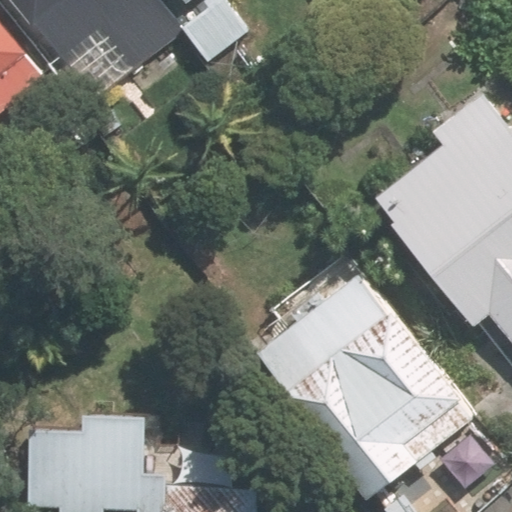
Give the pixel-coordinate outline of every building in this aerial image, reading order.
[(151,0),(0,0),(92,101),(174,24),(151,0)] [(249,26),(225,0),(209,0),(174,32),(204,66),(249,26)] [(0,33),(0,115),(41,75),(0,33)] [(432,143),(358,208),(464,331),(479,318),(511,356),(511,144),(472,98),(427,137),(432,143)] [(351,274),(243,364),(355,499),(463,409),(351,274)] [(130,424),(26,420),(23,498),(52,499),(50,511),(258,511),(260,474),(128,469),(130,424)]
